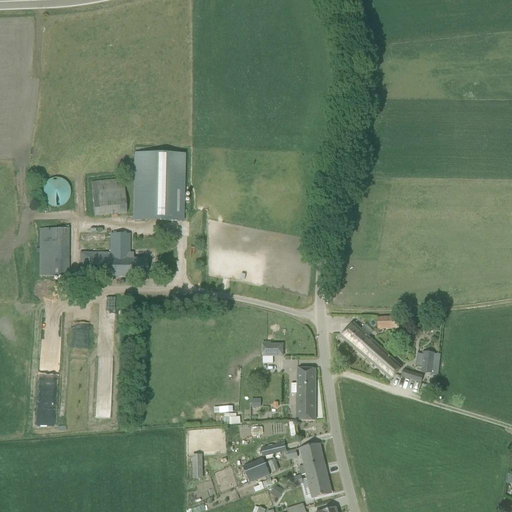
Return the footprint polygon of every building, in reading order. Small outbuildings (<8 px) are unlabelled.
[(133,221),(147,221),(183,222),(184,155),(135,154),(133,221)] [(70,192),(70,190),(69,188),(68,186),(67,184),(65,182),(62,180),(60,179),(57,179),(54,179),(52,180),(49,181),(46,182),(44,185),(43,187),(42,190),(41,193),(41,195),(42,198),(44,202),(47,205),(48,206),(51,207),(54,208),(56,208),(59,207),(64,205),(66,204),(68,202),(69,198),(70,196),(70,192)] [(124,180),(91,182),(93,217),(125,215),(124,180)] [(39,230),(39,253),(39,277),(68,277),(68,230),(39,230)] [(147,278),(147,268),(147,259),(132,259),(132,255),(129,255),(129,236),(110,236),(110,254),(80,254),(79,277),(147,278)] [(398,329),(398,318),(377,318),(377,329),(398,329)] [(359,332),(350,325),(339,338),(391,381),(401,368),(367,340),(372,334),(363,327),(359,332)] [(263,357),(283,357),(283,345),(271,345),(271,343),(263,343),(263,357)] [(431,375),(431,374),(436,375),(439,356),(434,356),(434,354),(423,353),(421,373),(431,375)] [(295,422),(305,422),(315,422),(315,370),(297,370),(297,391),(295,392),(295,422)] [(401,378),(420,383),(422,375),(418,374),(403,370),(401,378)] [(228,425),(228,433),(240,433),(240,425),(228,425)] [(284,444),(260,449),(262,458),(265,457),(266,461),(274,459),(273,456),(286,452),(284,444)] [(306,474),(324,470),(318,445),(309,448),(300,450),(304,467),(300,468),(301,475),(306,474)] [(203,480),(202,456),(192,456),(192,480),(203,480)] [(263,459),(243,468),(247,479),(250,484),(270,476),(263,459)] [(279,471),(275,460),(268,463),(272,474),(279,471)] [(330,494),(324,470),(306,474),(307,480),(302,481),(303,484),(306,497),(311,496),(312,499),(321,497),(330,494)] [(300,477),(290,481),(292,488),(303,484),(300,477)] [(270,496),(278,500),(283,490),(275,486),(270,496)]
